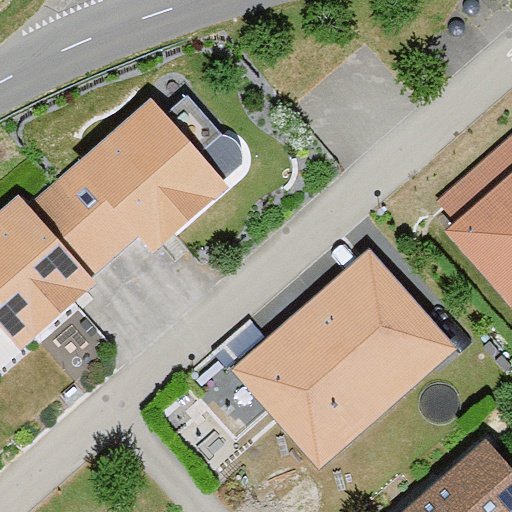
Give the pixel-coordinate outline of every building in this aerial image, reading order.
[(228,173),(147,89),(77,154),(140,222),(158,239),(228,173)] [(140,222),(77,154),(32,195),(95,263),(140,222)] [(511,178),(451,230),(510,300),(511,298),(511,178)] [(32,195),(19,187),(0,205),(0,305),(22,330),(95,263),(32,195)] [(454,351),(370,252),(235,365),(320,465),(454,351)] [(511,511),(511,464),(488,436),(397,511),(511,511)]
